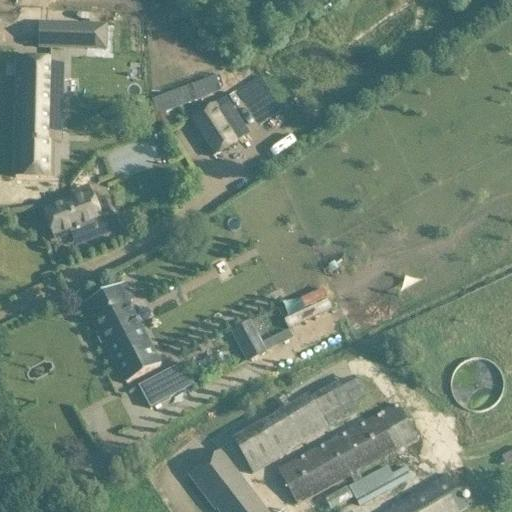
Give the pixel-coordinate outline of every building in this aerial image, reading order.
[(50,25),(50,49),(86,50),(105,50),(105,27),(86,26),(50,25)] [(18,77),(16,179),(49,180),(52,180),(54,110),(62,110),(63,61),(49,61),(19,60),(18,77)] [(213,78),(174,93),(180,109),(219,94),(213,78)] [(180,109),(174,93),(152,101),(158,117),(180,109)] [(188,123),(213,159),(237,142),(212,106),(188,123)] [(91,192),(73,199),(43,210),(54,241),(85,229),(89,242),(117,231),(105,200),(95,203),(91,192)] [(85,304),(127,385),(160,367),(128,304),(133,301),(124,284),(85,304)] [(259,343),(241,352),(247,364),(265,354),(259,343)] [(183,365),(138,388),(150,411),(195,387),(188,376),(183,365)] [(362,375),(236,435),(253,472),(365,419),(357,401),(371,394),(362,375)] [(358,472),(417,440),(398,405),(278,471),(297,506),(350,477),(354,485),(349,488),(359,506),(411,478),(406,468),(390,477),(386,468),(362,480),(358,472)] [(218,511),(285,511),(283,511),(265,511),(219,452),(188,476),(216,511),(218,511)] [(463,511),(468,510),(447,475),(392,507),(394,510),(389,511),(463,511)]
